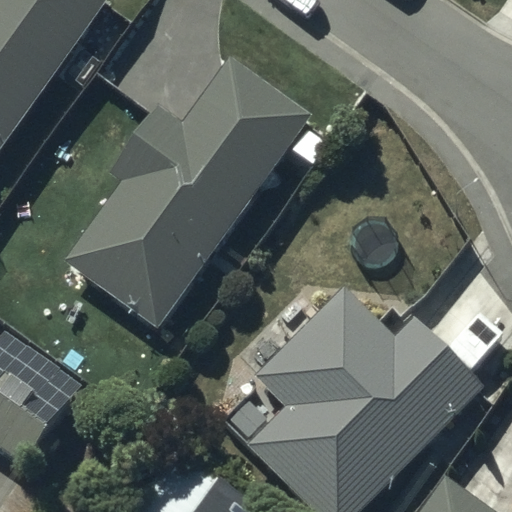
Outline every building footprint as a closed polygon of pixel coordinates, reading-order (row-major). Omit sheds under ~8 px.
[(0,0),(0,165),(110,13),(91,0),(0,0)] [(110,189),(121,197),(123,198),(66,277),(158,345),(313,134),(229,73),(182,138),(160,122),(110,189)] [(342,301),(251,392),(284,426),(249,462),(299,511),(373,511),(485,402),(415,333),(395,353),(342,301)] [(0,368),(0,467),(24,485),(71,422),(0,368)] [(128,511),(240,511),(166,459),(128,511)] [(472,511),(447,494),(434,511),(472,511)]
